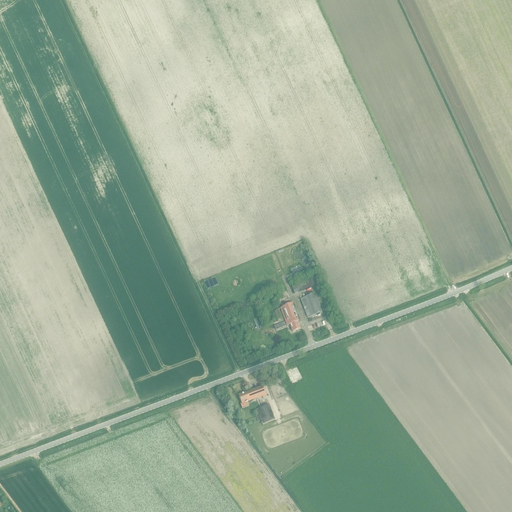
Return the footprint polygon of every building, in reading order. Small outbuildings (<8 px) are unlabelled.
[(291,287),(293,293),(316,284),(314,277),(302,281),(303,282),(291,287)] [(300,299),(307,318),(321,313),(314,294),(300,299)] [(293,332),(300,329),(297,322),(298,322),(292,304),(281,308),(287,326),(290,325),(293,332)] [(274,326),(275,330),(286,326),(284,322),(274,326)] [(262,397),(262,398),(266,396),(262,386),(238,395),(242,405),(262,397)] [(260,420),(261,423),(273,418),(272,415),(273,415),(269,405),(254,411),(258,421),(260,420)]
